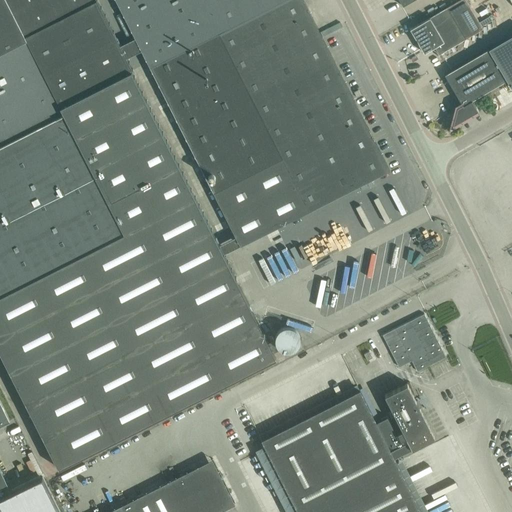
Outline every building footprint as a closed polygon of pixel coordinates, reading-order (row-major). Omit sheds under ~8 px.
[(226,258),(131,71),(132,70),(125,57),(119,45),(96,0),(0,0),(0,352),(58,467),(276,357),(273,353),(279,350),(288,353),(299,347),(302,338),(297,328),(286,324),(277,329),(274,340),(268,343),(226,258)] [(116,0),(148,63),(240,245),(389,169),(303,0),(116,0)] [(438,53),(439,54),(483,28),(466,0),(458,0),(410,28),(424,52),(437,45),(441,52),(438,53)] [(511,88),(511,87),(511,34),(444,74),(461,103),(455,106),(455,108),(455,110),(455,112),(452,125),(478,110),(472,99),(506,79),(511,88)] [(445,356),(424,313),(382,334),(398,366),(411,360),(416,371),(445,356)] [(359,389),(261,439),(264,445),(298,511),(422,511),(394,457),(411,448),(434,436),(407,383),(384,394),(392,409),(395,416),(402,429),(395,433),(387,416),(376,422),(359,389)] [(0,400),(0,424),(9,420),(0,400)] [(217,511),(235,503),(212,458),(106,511),(217,511)] [(60,511),(42,476),(0,496),(0,511),(60,511)]
